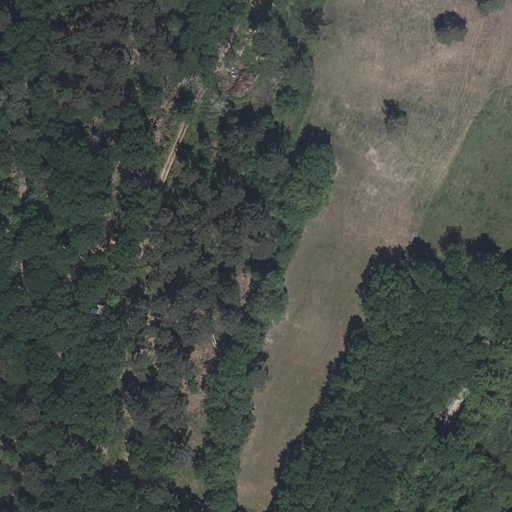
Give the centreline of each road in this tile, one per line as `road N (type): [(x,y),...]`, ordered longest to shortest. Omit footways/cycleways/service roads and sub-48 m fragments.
road 1 (track): [(270,0),(186,151),(158,253),(127,434),(94,511)]
road 2 (track): [(511,264),(466,398),(400,511)]
